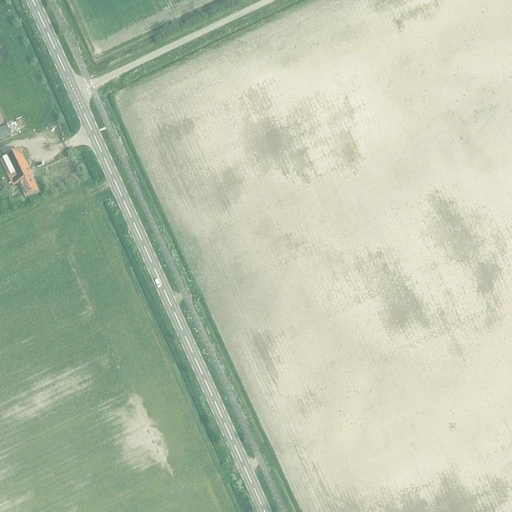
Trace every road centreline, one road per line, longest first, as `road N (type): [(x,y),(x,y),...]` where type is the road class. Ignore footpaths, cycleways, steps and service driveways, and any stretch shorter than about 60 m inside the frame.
road 1 (secondary): [(267,511),(73,92)]
road 2 (unclassified): [(73,92),(268,0)]
